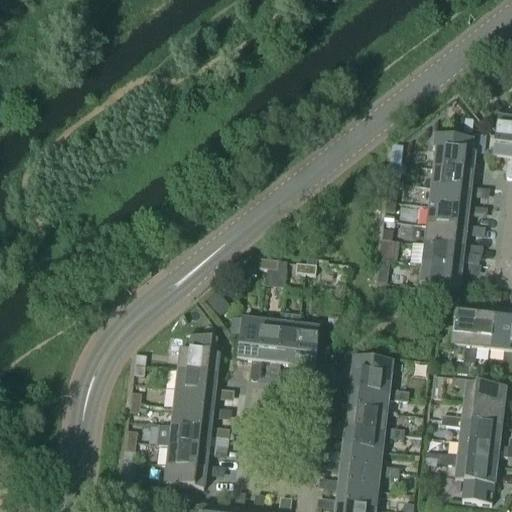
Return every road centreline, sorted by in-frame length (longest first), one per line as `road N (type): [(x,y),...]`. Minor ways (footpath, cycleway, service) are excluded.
road 1 (tertiary): [(73,511),(86,397),(119,334),(511,18)]
road 2 (residential): [(304,492),(313,402),(254,394),(241,481)]
